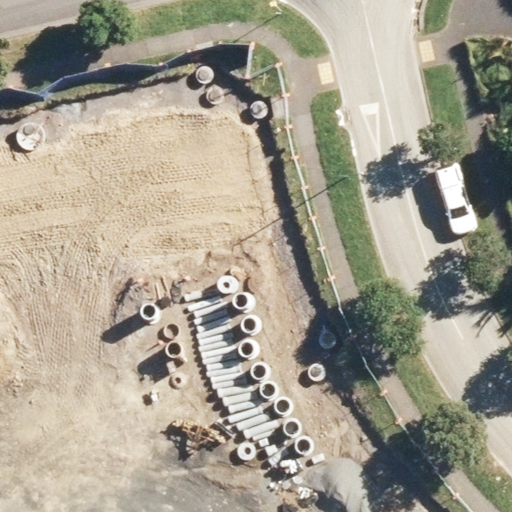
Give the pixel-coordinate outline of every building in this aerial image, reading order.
[(238,186),(208,72),(48,113),(77,228),(238,186)] [(0,243),(47,231),(17,117),(0,121),(0,243)] [(267,266),(250,206),(156,232),(173,292),(267,266)] [(288,342),(271,283),(178,309),(195,369),(288,342)] [(309,414),(292,354),(199,381),(216,440),(309,414)] [(243,511),(329,488),(312,428),(218,454),(234,511),(243,511)]
